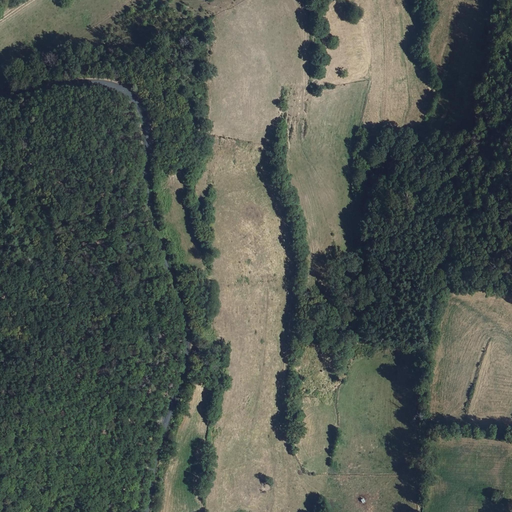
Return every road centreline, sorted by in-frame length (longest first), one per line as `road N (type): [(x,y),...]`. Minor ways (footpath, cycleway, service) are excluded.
road 1 (secondary): [(145,511),(184,365),(185,332),(148,210),(139,107),(114,87),(87,80),(0,93)]
road 2 (track): [(91,310),(72,378),(9,511)]
road 3 (track): [(429,298),(419,511)]
road 4 (track): [(91,310),(106,349),(129,511)]
